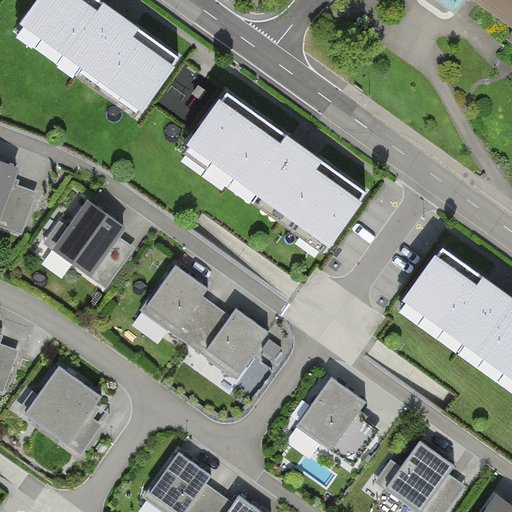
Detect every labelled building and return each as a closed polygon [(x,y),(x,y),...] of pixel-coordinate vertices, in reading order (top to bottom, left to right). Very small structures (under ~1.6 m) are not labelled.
[(185,59),(98,0),(37,0),(14,34),(142,122),(185,59)] [(511,0),(433,0),(427,8),(451,25),(468,2),(510,32),(503,42),(511,48),(511,0)] [(365,193),(225,92),(181,154),(321,254),(365,193)] [(0,227),(20,171),(0,163),(0,227)] [(128,233),(89,204),(53,253),(92,281),(128,233)] [(511,296),(443,249),(397,315),(511,394),(511,296)] [(212,293),(176,264),(141,308),(177,337),(212,293)] [(268,333),(232,308),(202,351),(238,376),(268,333)] [(105,398),(61,369),(30,416),(74,445),(105,398)] [(365,404),(329,379),(296,427),(332,451),(365,404)] [(429,511),(458,470),(420,444),(386,493),(414,511),(429,511)] [(184,511),(212,476),(177,450),(144,495),(166,511),(184,511)] [(511,511),(511,509),(496,498),(486,511),(511,511)] [(255,511),(236,499),(227,511),(255,511)]
